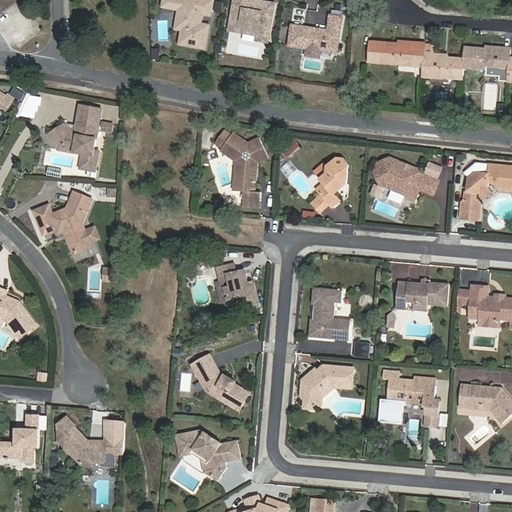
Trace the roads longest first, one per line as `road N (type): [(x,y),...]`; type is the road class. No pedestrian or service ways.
road 1 (residential): [(511,490),(276,462),(271,440),(288,254),(295,239),(311,236)]
road 2 (tertiary): [(511,138),(269,112),(53,65)]
road 3 (residential): [(311,236),(511,255)]
road 4 (residential): [(0,221),(63,302),(71,359),(85,382)]
